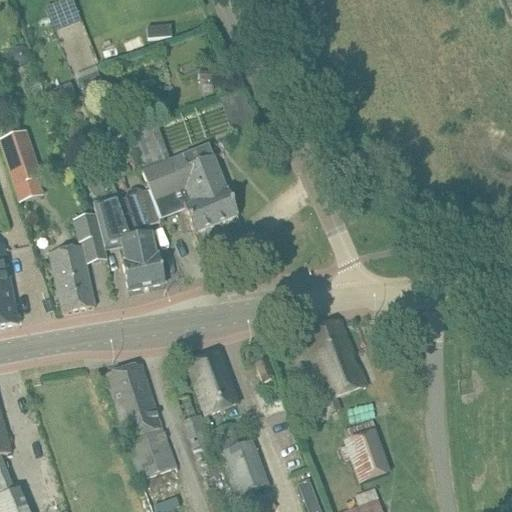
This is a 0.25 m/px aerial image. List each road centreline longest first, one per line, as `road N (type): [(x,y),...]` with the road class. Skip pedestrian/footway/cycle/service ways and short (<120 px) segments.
road 1 (secondary): [(0,352),(356,293)]
road 2 (unclassified): [(356,293),(300,148),(225,0)]
road 3 (unclassified): [(450,511),(429,289)]
